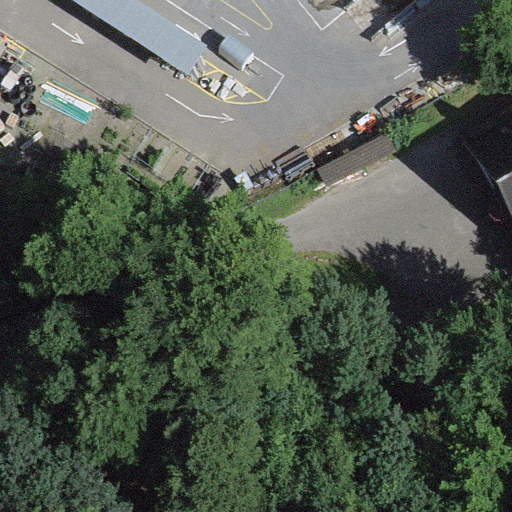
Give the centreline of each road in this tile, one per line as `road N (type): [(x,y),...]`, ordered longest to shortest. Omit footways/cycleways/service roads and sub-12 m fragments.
road 1 (track): [(452,229),(132,318),(87,323),(0,291)]
road 2 (residential): [(345,99),(511,0)]
road 3 (track): [(0,440),(146,511)]
